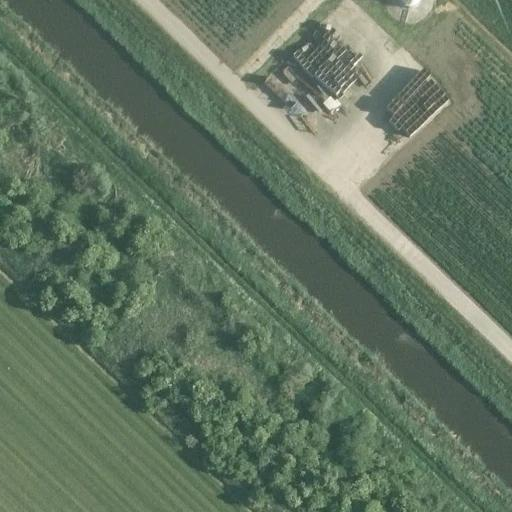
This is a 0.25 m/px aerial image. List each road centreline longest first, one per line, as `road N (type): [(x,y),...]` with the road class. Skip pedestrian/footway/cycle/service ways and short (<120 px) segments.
road 1 (track): [(0,45),(479,511)]
road 2 (track): [(141,0),(511,356)]
